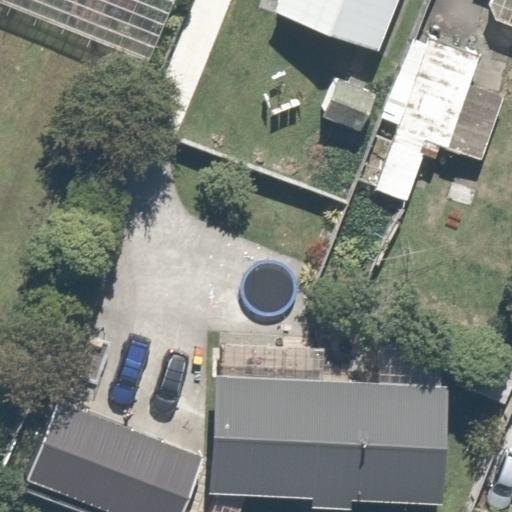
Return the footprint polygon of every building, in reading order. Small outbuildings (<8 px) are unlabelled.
[(182,0),(101,0),(172,28),(182,0)] [(393,0),(258,0),(247,28),(365,74),(393,0)] [(511,0),(431,0),(425,16),(511,53),(511,0)] [(475,80),(393,50),(334,206),(383,224),(403,171),(408,156),(442,168),(475,80)] [(298,355),(181,352),(185,503),(401,511),(428,511),(430,393),(301,391),(298,355)] [(87,511),(139,511),(162,455),(79,423),(50,497),(87,511)]
